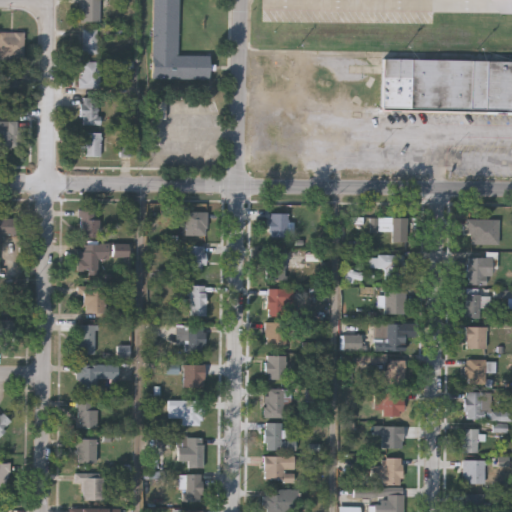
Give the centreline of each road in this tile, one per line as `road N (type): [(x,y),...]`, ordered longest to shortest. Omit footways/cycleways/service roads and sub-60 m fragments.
road 1 (residential): [(240,0),(234,511)]
road 2 (residential): [(45,0),(39,511)]
road 3 (residential): [(511,193),(0,191)]
road 4 (residential): [(443,195),(438,511)]
